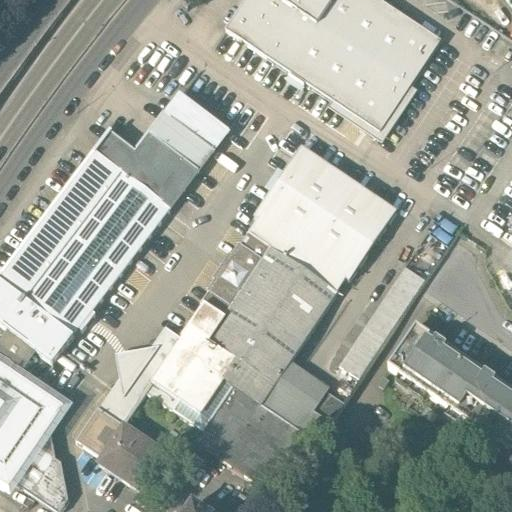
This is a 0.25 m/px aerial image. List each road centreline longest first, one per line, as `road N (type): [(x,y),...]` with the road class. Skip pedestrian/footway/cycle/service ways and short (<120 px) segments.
road 1 (primary): [(0,191),(144,0)]
road 2 (primary): [(0,133),(101,0)]
